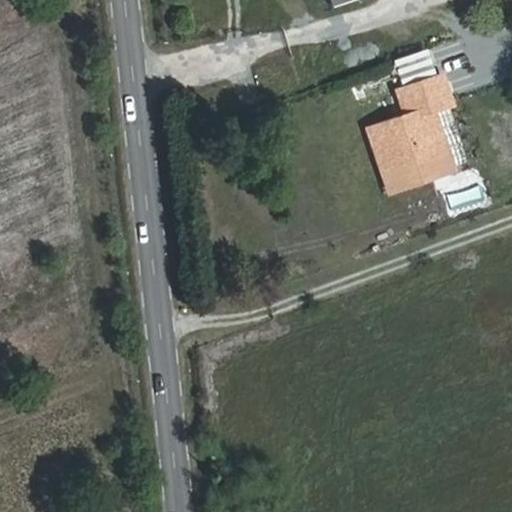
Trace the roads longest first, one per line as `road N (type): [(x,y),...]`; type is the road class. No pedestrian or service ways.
road 1 (secondary): [(124,0),(179,511)]
road 2 (track): [(134,92),(505,0)]
